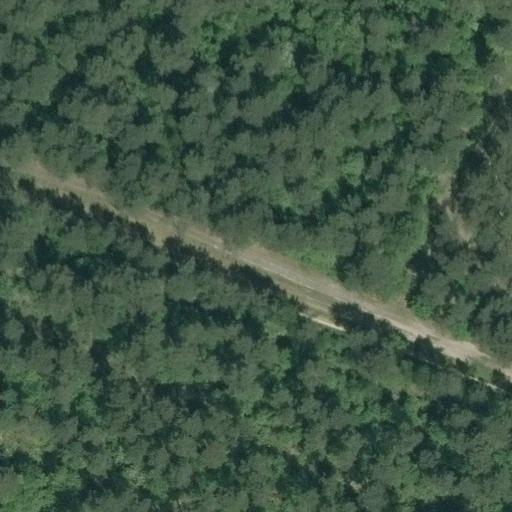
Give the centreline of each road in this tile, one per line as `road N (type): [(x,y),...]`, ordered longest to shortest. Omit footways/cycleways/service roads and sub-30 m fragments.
road 1 (track): [(511,385),(0,179)]
road 2 (track): [(392,336),(511,91)]
